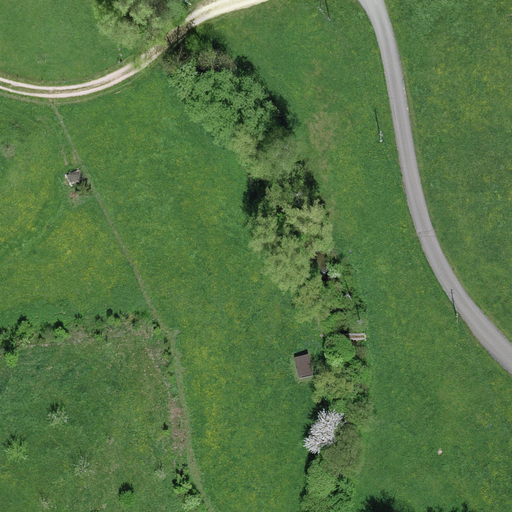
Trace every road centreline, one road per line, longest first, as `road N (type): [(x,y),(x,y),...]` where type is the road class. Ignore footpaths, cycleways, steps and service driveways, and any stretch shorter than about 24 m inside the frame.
road 1 (residential): [(373,0),(432,246),(456,292),(511,358)]
road 2 (track): [(238,0),(206,10),(100,83),(47,90),(0,81)]
